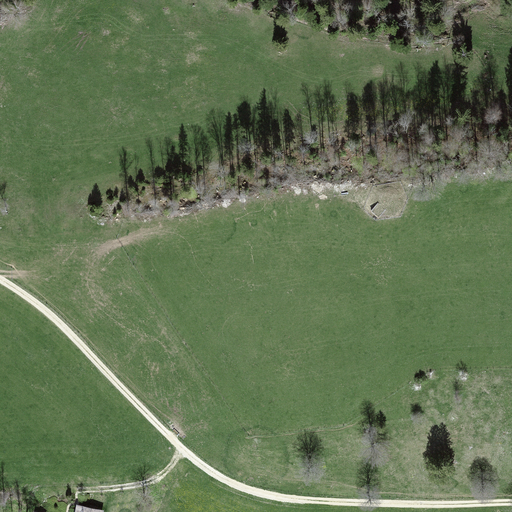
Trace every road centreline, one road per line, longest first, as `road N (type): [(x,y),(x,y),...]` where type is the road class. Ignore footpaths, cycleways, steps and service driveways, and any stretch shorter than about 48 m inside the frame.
road 1 (track): [(181,448),(221,477),(276,496),(511,502)]
road 2 (track): [(0,279),(63,326),(181,448)]
